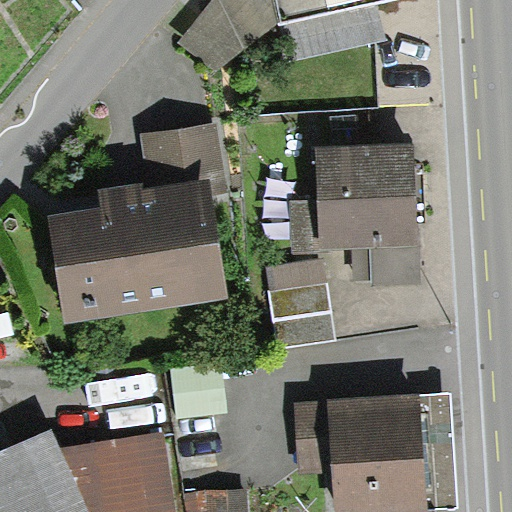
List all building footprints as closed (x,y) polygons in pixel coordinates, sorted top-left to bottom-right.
[(279,22),(273,0),(214,0),(182,41),(215,72),(279,22)] [(273,0),(279,22),(372,0),(273,0)] [(388,38),(379,0),(372,0),(278,21),(287,62),(388,38)] [(97,209),(50,216),(66,320),(230,296),(216,197),(231,195),(220,124),(139,136),(145,178),(94,185),(97,209)] [(406,241),(403,154),(317,157),(320,244),(406,241)] [(323,259),(268,266),(278,344),(333,337),(323,259)] [(186,416),(235,407),(227,362),(178,371),(186,416)] [(450,393),(417,395),(425,509),(457,507),(450,393)] [(302,471),(330,469),(332,511),(424,511),(425,509),(417,395),(298,402),(302,471)] [(0,453),(0,511),(175,511),(161,435),(57,451),(46,432),(0,453)] [(256,511),(256,488),(191,491),(192,511),(256,511)]
